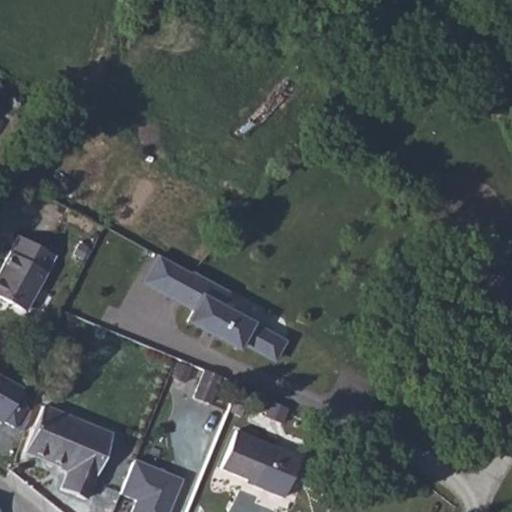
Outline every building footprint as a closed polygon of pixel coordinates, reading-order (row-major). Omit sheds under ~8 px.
[(55,256),(18,235),(0,268),(0,297),(24,311),(55,256)] [(276,362),(290,339),(225,302),(231,289),(158,253),(143,281),(194,309),(187,320),(241,349),(244,344),(276,362)] [(220,378),(205,371),(192,397),(208,405),(220,378)] [(0,372),(0,417),(16,426),(27,406),(16,400),(24,386),(0,372)] [(113,435),(41,406),(23,449),(67,468),(59,486),(87,496),(113,435)] [(298,457),(235,429),(218,467),(251,482),(252,485),(280,498),(298,457)] [(167,511),(183,478),(135,457),(121,492),(136,499),(130,511),(167,511)]
